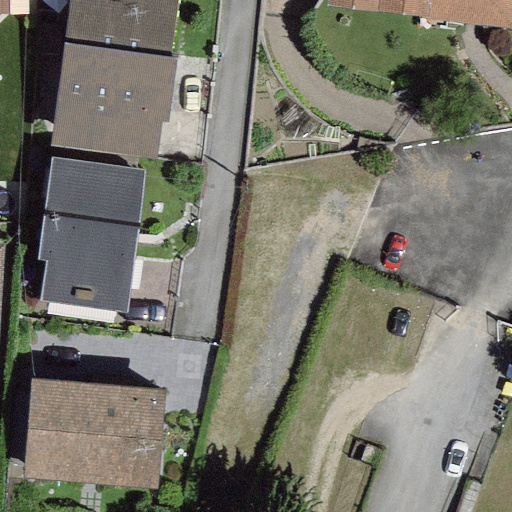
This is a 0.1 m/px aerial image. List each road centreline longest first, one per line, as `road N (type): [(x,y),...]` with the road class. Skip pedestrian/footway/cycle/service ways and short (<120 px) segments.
road 1 (residential): [(231,0),(193,313)]
road 2 (residential): [(511,169),(380,238)]
